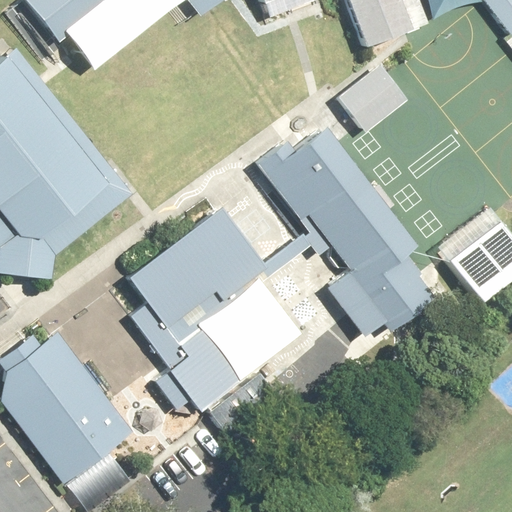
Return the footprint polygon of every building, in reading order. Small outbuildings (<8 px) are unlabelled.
[(384,0),(333,0),(347,39),(392,24),(384,0)] [(405,0),(410,15),(455,0),(405,0)] [(511,8),(511,2),(510,0),(464,0),(486,28),(511,8)] [(383,98),(355,61),(312,93),(340,130),(383,98)] [(97,192),(0,67),(0,270),(21,271),(24,249),(97,192)] [(418,276),(302,124),(225,181),(342,333),(418,276)] [(510,260),(468,205),(418,243),(459,298),(510,260)] [(242,272),(192,208),(105,277),(117,291),(99,305),(179,406),(228,368),(186,315),(242,272)] [(102,427),(30,333),(0,355),(0,427),(37,476),(102,427)] [(177,428),(139,378),(98,409),(136,459),(177,428)]
